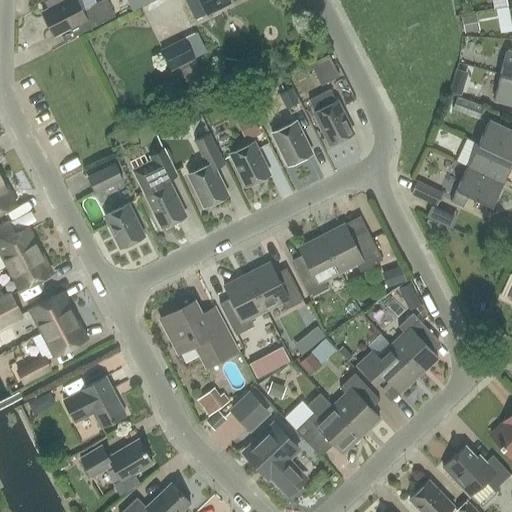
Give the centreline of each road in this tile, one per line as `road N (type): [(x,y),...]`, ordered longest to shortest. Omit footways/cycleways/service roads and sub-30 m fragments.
road 1 (residential): [(369,170),(471,372),(329,511)]
road 2 (residential): [(111,297),(3,91),(5,0)]
road 3 (residential): [(111,297),(369,170)]
road 4 (residential): [(253,511),(182,435),(111,297)]
road 5 (residential): [(369,170),(381,150),(381,126),(317,0)]
